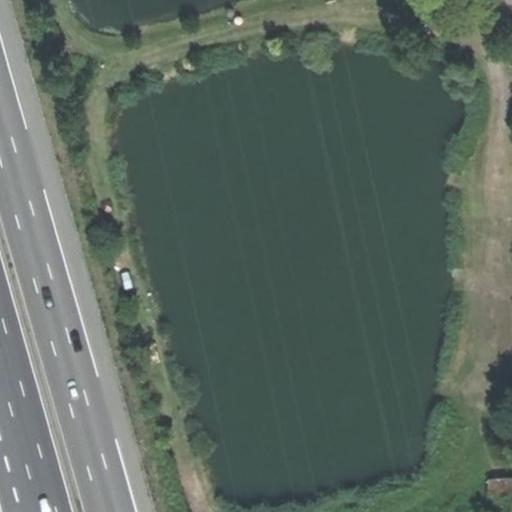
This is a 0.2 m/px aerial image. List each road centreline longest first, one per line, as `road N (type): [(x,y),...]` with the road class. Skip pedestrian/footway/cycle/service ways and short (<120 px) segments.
road 1 (trunk): [(109,511),(0,125)]
road 2 (trunk): [(0,337),(48,511)]
